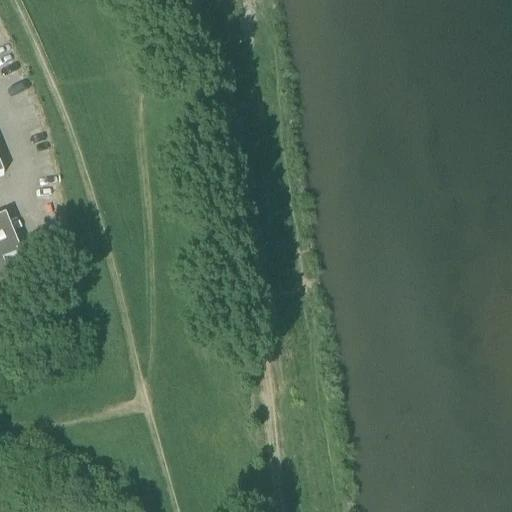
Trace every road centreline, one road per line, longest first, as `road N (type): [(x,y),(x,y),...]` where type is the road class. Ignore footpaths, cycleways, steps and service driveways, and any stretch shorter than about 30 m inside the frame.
road 1 (track): [(12,0),(67,125),(175,511)]
road 2 (track): [(275,511),(246,253),(208,51),(182,0)]
road 3 (track): [(144,404),(0,435)]
